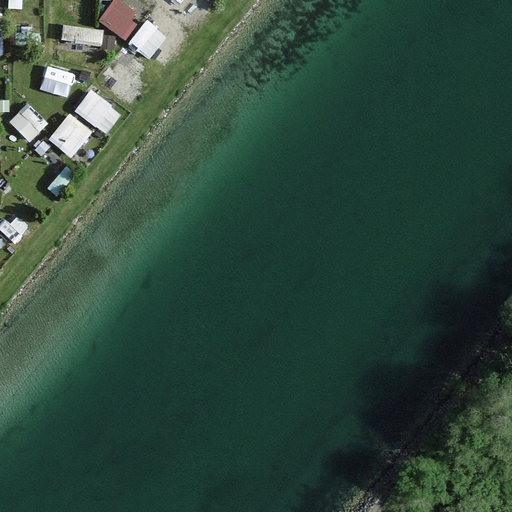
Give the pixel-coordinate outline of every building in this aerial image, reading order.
[(114,0),(103,16),(129,35),(146,11),(130,0),(114,0)] [(165,0),(190,22),(210,0),(165,0)] [(0,20),(0,48),(7,49),(8,21),(0,20)] [(136,38),(165,56),(175,40),(146,22),(136,38)] [(120,58),(105,75),(135,101),(149,84),(120,58)] [(53,61),(45,84),(72,93),(80,70),(53,61)] [(78,106),(100,123),(117,101),(96,84),(78,106)] [(26,147),(52,119),(35,102),(8,130),(26,147)] [(76,108),(53,133),(75,154),(98,128),(76,108)]
